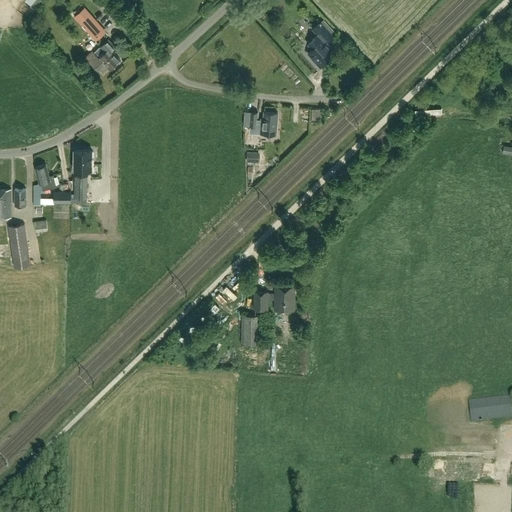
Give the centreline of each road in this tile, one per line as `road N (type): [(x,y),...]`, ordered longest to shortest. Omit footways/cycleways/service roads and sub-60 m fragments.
road 1 (unclassified): [(508,0),(242,256)]
road 2 (residential): [(0,154),(75,133),(167,62)]
road 3 (residential): [(167,62),(196,86),(339,100)]
